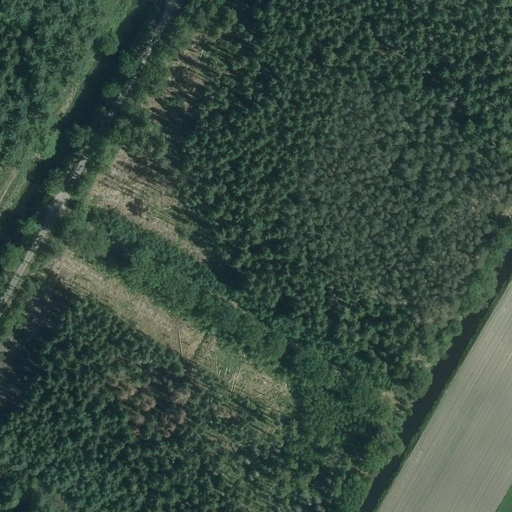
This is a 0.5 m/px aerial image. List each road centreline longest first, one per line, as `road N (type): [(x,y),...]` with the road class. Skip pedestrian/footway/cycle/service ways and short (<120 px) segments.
road 1 (unclassified): [(173,0),(0,305)]
road 2 (track): [(123,0),(0,212)]
